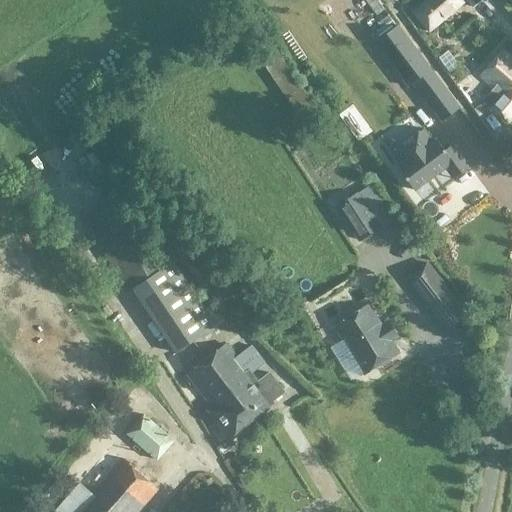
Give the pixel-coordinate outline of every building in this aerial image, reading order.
[(305,0),(311,10),(329,0),(305,0)] [(427,0),(413,13),(429,32),(462,3),(459,0),(466,0),(473,8),(483,0),(482,0),(427,0)] [(418,91),(443,127),(460,116),(389,14),(366,30),(412,96),(418,91)] [(459,66),(448,51),(439,58),(450,73),(459,66)] [(511,114),(511,59),(502,51),(480,77),(494,88),(483,102),(491,109),(506,121),(511,114)] [(365,122),(381,110),(372,99),(357,111),(365,122)] [(384,114),(367,126),(380,143),(397,131),(384,114)] [(423,129),(391,153),(401,166),(398,169),(414,191),(445,168),(453,180),(469,167),(452,145),(444,151),(436,140),(433,142),(423,129)] [(66,138),(43,146),(53,174),(75,166),(66,138)] [(481,190),(489,205),(509,195),(502,180),(481,190)] [(496,239),(474,186),(428,205),(449,258),(496,239)] [(132,290),(170,264),(125,194),(82,222),(126,289),(132,290)] [(360,241),(381,228),(360,194),(340,206),(360,241)] [(174,261),(170,264),(132,290),(131,290),(175,354),(217,325),(174,261)] [(406,281),(449,336),(470,320),(428,264),(406,281)] [(254,296),(240,275),(216,292),(230,312),(254,296)] [(388,322),(381,326),(368,305),(334,327),(364,375),(398,354),(390,341),(398,337),(388,322)] [(210,404),(251,373),(264,363),(252,346),(237,358),(226,344),(187,375),(210,404)] [(251,373),(210,404),(205,408),(229,438),(274,403),(273,401),(291,387),(281,374),(274,379),(269,373),(258,382),(251,373)] [(143,414),(126,434),(158,461),(175,441),(143,414)] [(138,511),(158,490),(124,460),(93,495),(77,511),(138,511)] [(56,511),(77,511),(93,495),(80,484),(55,511),(56,511)]
